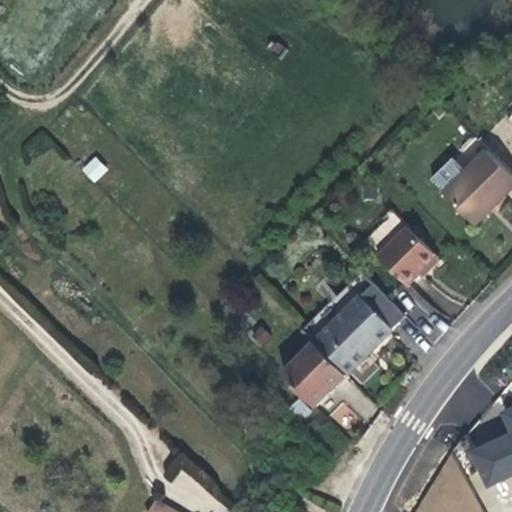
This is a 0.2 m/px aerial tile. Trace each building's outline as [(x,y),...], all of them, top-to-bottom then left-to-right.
[(511,108),(502,118),(511,129),(511,108)] [(443,196),(474,228),(496,207),(511,191),(511,179),(487,154),(443,196)] [(96,156),(81,169),(93,183),(108,169),(96,156)] [(405,291),(419,277),(436,262),(395,218),(366,245),(405,291)] [(440,266),(436,262),(419,277),(424,283),(430,277),(440,266)] [(408,319),(377,287),(318,346),(349,378),(369,358),(408,319)] [(263,347),(272,339),(264,330),(255,339),(263,347)] [(349,378),(318,346),(285,378),(317,409),(334,393),(349,378)] [(511,403),(503,408),(511,431),(471,450),(486,481),(511,468),(511,403)] [(201,511),(228,511),(237,503),(181,452),(160,475),(201,511)] [(188,511),(157,496),(149,511),(188,511)]
